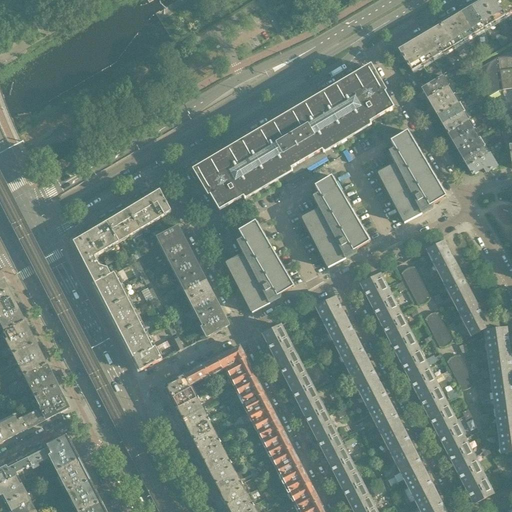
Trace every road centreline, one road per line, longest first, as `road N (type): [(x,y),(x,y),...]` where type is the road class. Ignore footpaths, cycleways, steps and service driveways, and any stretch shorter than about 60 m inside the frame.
road 1 (secondary): [(0,247),(390,20)]
road 2 (secondary): [(325,45),(0,236)]
road 3 (residential): [(342,280),(461,511)]
road 4 (secondary): [(241,76),(26,205)]
road 5 (secondary): [(161,170),(345,62)]
road 6 (residential): [(243,330),(337,511)]
road 7 (secondary): [(14,253),(96,407)]
road 8 (secondary): [(124,393),(44,239)]
road 9 (residential): [(456,191),(373,50)]
road 10 (secondary): [(44,239),(161,170)]
road 11 (residential): [(243,330),(124,393)]
road 12 (residential): [(213,511),(171,429),(135,417)]
road 13 (residential): [(397,248),(353,165),(383,148)]
